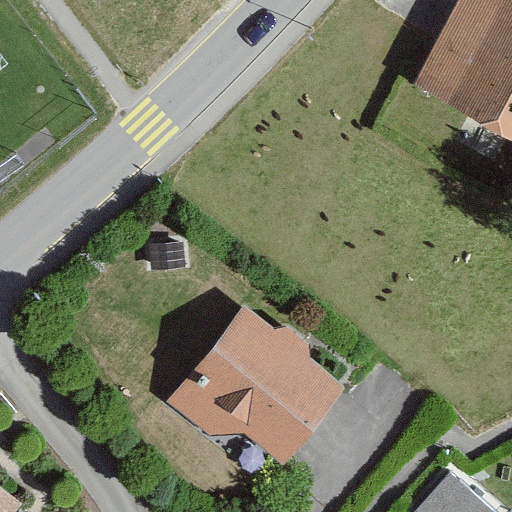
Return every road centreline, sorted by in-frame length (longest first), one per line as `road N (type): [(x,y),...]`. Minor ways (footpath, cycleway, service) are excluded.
road 1 (unclassified): [(0,254),(149,125),(274,0)]
road 2 (residential): [(116,511),(96,463),(0,350)]
